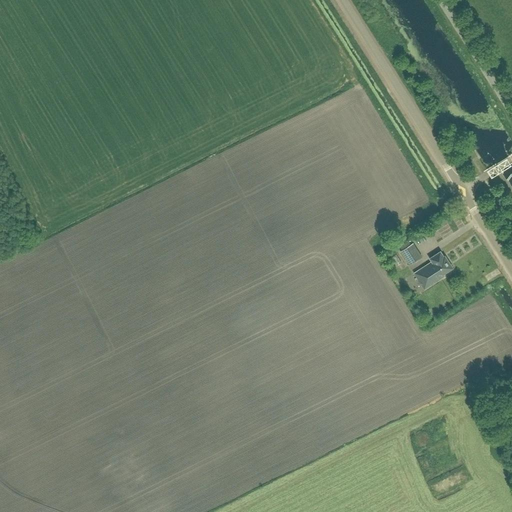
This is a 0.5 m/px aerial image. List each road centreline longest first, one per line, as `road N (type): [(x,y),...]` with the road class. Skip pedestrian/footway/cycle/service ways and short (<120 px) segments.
road 1 (unclassified): [(463,190),(342,0)]
road 2 (unclassified): [(511,111),(441,0)]
